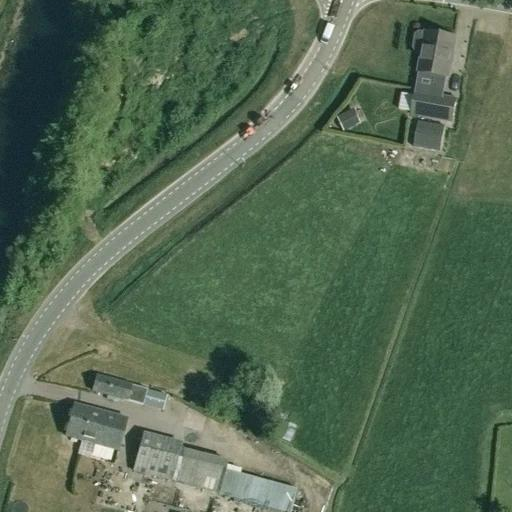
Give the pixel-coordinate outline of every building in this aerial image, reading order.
[(417,36),(414,48),(417,52),(423,53),(419,72),(448,78),(455,39),(426,33),(426,35),(420,34),(417,36)] [(411,116),(453,124),(457,100),(416,92),(411,116)] [(441,153),(445,128),(418,123),(414,148),(441,153)] [(162,412),(166,396),(97,376),(93,392),(162,412)] [(74,405),(65,436),(115,450),(124,419),(74,405)] [(172,470),(181,436),(144,427),(136,461),(172,470)] [(184,450),(175,484),(217,495),(281,511),(286,511),(292,488),(224,470),(227,461),(184,450)]
